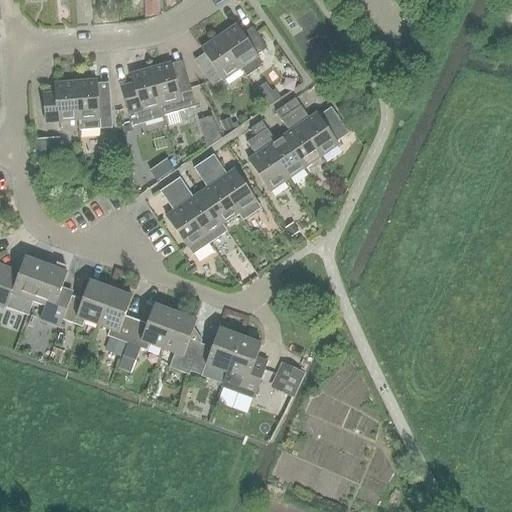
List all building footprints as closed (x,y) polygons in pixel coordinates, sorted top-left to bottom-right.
[(144,1),(145,17),(158,16),(157,0),(144,1)] [(261,62),(256,56),(267,49),(252,28),(242,35),(237,27),(219,39),(239,68),(246,78),(259,69),(261,62)] [(212,87),(239,68),(219,39),(201,51),(207,59),(197,66),(212,87)] [(163,117),(183,112),(196,109),(185,72),(174,75),(171,65),(151,71),(163,117)] [(139,111),(143,123),(163,118),(163,117),(151,71),(130,77),(133,86),(121,89),(128,114),(139,111)] [(78,119),(79,132),(112,129),(109,91),(97,92),(97,82),(75,84),(78,119)] [(45,122),(78,119),(75,84),(54,86),(55,96),(43,97),(45,122)] [(275,113),(280,120),(290,114),(285,106),(275,113)] [(291,113),(320,156),(338,144),(336,143),(349,134),(331,108),(319,117),(317,114),(309,119),(300,107),(291,113)] [(303,168),(320,156),(291,113),(290,114),(280,120),(290,134),(283,139),(303,168)] [(206,149),(221,139),(211,118),(199,124),(206,149)] [(256,137),(267,130),(261,122),(251,129),(256,137)] [(256,137),(286,180),(303,168),(283,139),(276,143),(267,130),(256,137)] [(269,192),(286,180),(256,137),(247,143),(256,157),(248,162),(269,192)] [(59,139),(32,141),(34,165),(60,163),(59,139)] [(203,163),(237,213),(243,221),(260,209),(255,201),(235,171),(227,177),(213,156),(203,163)] [(174,159),(155,170),(161,179),(179,168),(174,159)] [(221,224),(237,213),(203,163),(194,169),(208,190),(201,195),(221,224)] [(170,186),(210,244),(227,232),(221,224),(201,195),(194,200),(179,179),(170,186)] [(192,256),(210,244),(170,186),(160,192),(174,213),(166,219),(186,248),(187,248),(192,256)] [(32,302),(46,266),(24,258),(17,277),(0,270),(0,306),(27,317),(32,302)] [(60,329),(62,321),(71,297),(60,293),(67,274),(46,266),(32,302),(45,307),(40,321),(60,329)] [(71,297),(62,321),(82,328),(85,322),(97,326),(110,290),(89,282),(82,301),(71,297)] [(104,355),(121,361),(136,321),(125,317),(132,298),(110,290),(97,326),(109,331),(107,337),(110,339),(104,355)] [(136,321),(121,361),(132,365),(138,349),(147,352),(149,345),(162,350),(175,314),(154,306),(147,325),(136,321)] [(189,376),(190,373),(200,345),(189,340),(196,321),(175,314),(162,350),(174,354),(169,369),(189,376)] [(190,373),(222,384),(240,337),(218,330),(211,349),(200,345),(190,373)] [(222,384),(221,388),(254,400),(267,363),(256,359),(261,345),(240,337),(222,384)] [(281,364),(270,388),(294,399),(305,375),(281,364)]
